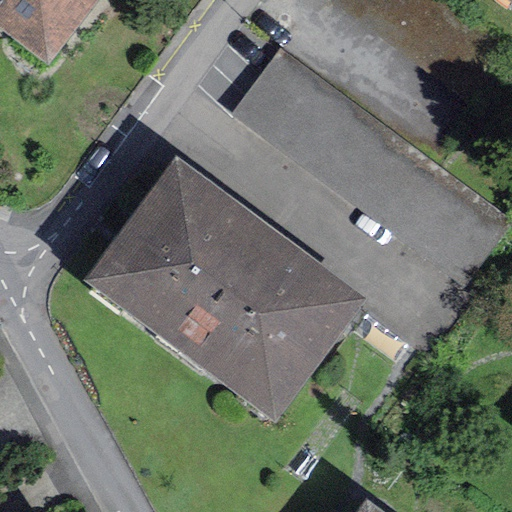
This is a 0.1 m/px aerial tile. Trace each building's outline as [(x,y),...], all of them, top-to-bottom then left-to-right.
[(0,0),(0,63),(37,91),(104,0),(0,0)] [(473,114),(511,61),(511,47),(446,0),(322,0),(321,2),(473,114)] [(511,0),(459,0),(511,38),(511,0)] [(191,175),(428,347),(511,230),(511,223),(278,54),(191,175)] [(263,447),(355,320),(162,180),(69,307),(263,447)]
